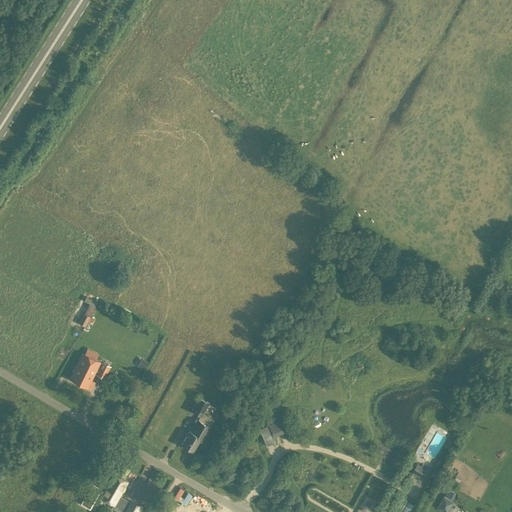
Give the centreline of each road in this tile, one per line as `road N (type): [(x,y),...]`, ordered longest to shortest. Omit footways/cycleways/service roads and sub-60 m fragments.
road 1 (unclassified): [(238,511),(0,371)]
road 2 (primary): [(80,0),(0,126)]
